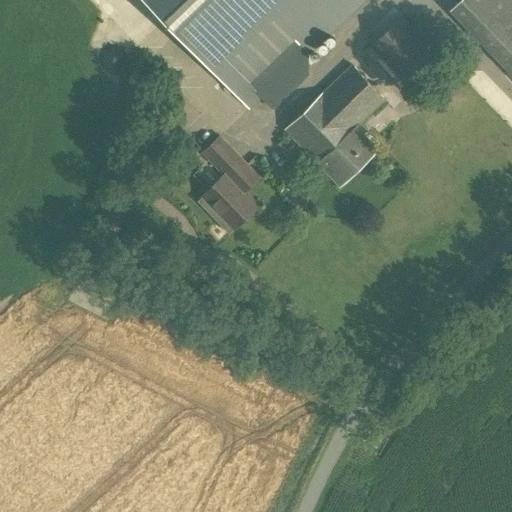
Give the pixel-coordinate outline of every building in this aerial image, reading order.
[(250,109),(262,98),(273,110),(310,74),(308,53),(364,0),(145,0),(176,32),(248,108),(250,109)] [(459,0),(451,9),(506,67),(511,61),(511,3),(509,0),(459,0)] [(370,47),(409,88),(443,57),(402,14),(370,47)] [(385,99),(352,64),(322,93),(285,130),(317,162),(340,186),(379,149),(356,127),(385,99)] [(201,197),(234,230),(259,205),(245,191),(261,177),(220,135),(202,152),(223,175),(201,197)]
